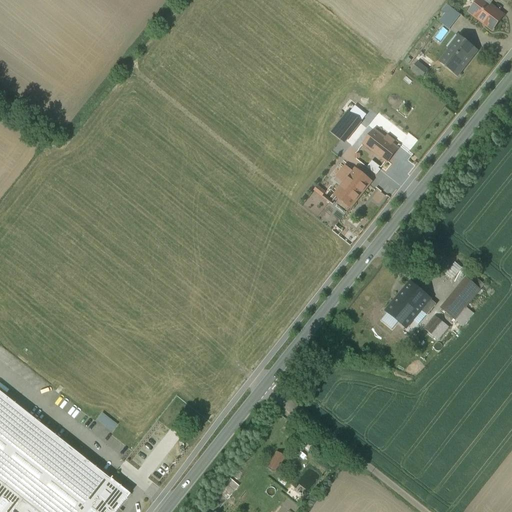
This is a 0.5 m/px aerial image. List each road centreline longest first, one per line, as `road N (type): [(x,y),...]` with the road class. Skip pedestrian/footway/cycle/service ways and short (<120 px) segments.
road 1 (tertiary): [(166,511),(511,79)]
road 2 (unknown): [(0,430),(13,403),(129,494),(115,511)]
